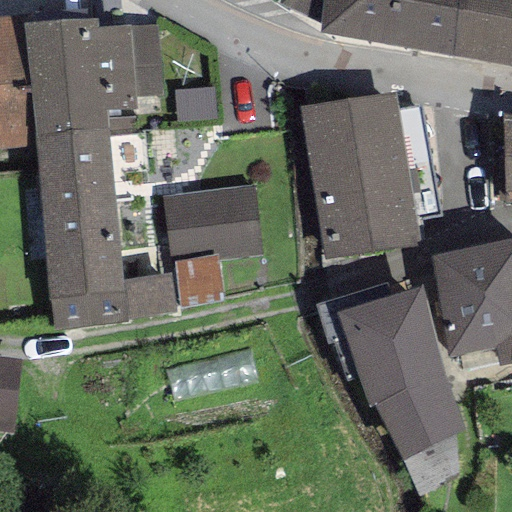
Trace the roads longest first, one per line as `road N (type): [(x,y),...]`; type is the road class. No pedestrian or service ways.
road 1 (residential): [(175,0),(293,62),(446,84)]
road 2 (residential): [(446,84),(456,226),(511,224)]
